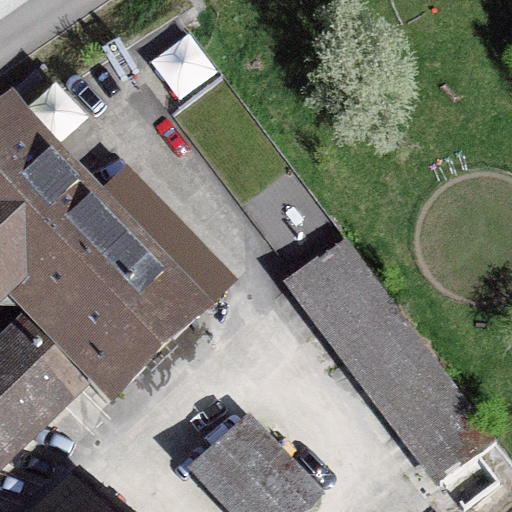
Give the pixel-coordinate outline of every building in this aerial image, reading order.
[(190,42),(155,68),(181,103),(217,77),(190,42)] [(196,318),(8,123),(0,131),(0,274),(60,337),(116,395),(196,318)] [(345,244),(290,286),(347,360),(339,366),(395,439),(458,391),(345,244)] [(60,337),(0,274),(0,358),(20,340),(37,358),(60,337)] [(0,460),(71,393),(37,358),(20,340),(0,358),(0,460)] [(458,391),(395,439),(436,491),(498,443),(458,391)] [(239,402),(203,436),(218,452),(189,480),(219,511),(314,511),(329,498),(239,402)]
